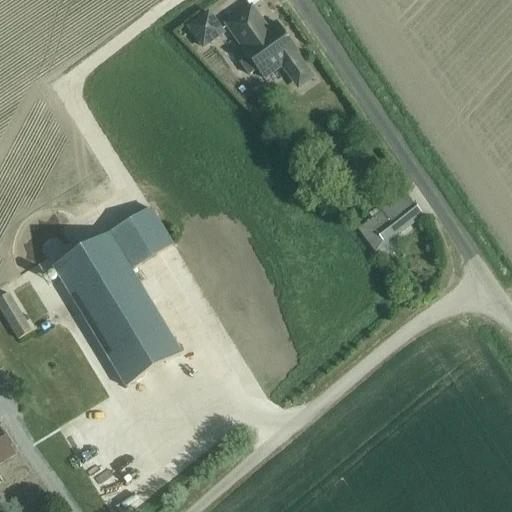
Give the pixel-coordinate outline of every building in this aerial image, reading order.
[(296,56),(299,54),(278,24),(267,31),(251,8),(227,25),(243,48),(242,49),(248,58),(240,63),(249,76),(257,71),(263,79),(282,66),(291,79),(306,69),(296,56)] [(223,34),(209,14),(189,28),(203,48),(223,34)] [(359,231),(376,253),(424,217),(403,190),(378,208),(382,213),(359,231)] [(133,272),(173,249),(150,211),(53,269),(126,391),(183,356),(133,272)] [(406,270),(398,276),(405,285),(413,279),(406,270)] [(420,290),(412,296),(415,300),(418,303),(426,297),(424,294),(420,290)] [(0,310),(20,340),(34,331),(9,293),(0,298),(0,310)] [(81,461),(105,452),(93,418),(69,427),(81,461)] [(0,466),(14,458),(0,434),(0,466)] [(182,484),(198,471),(180,448),(168,457),(174,464),(169,468),(182,484)]
